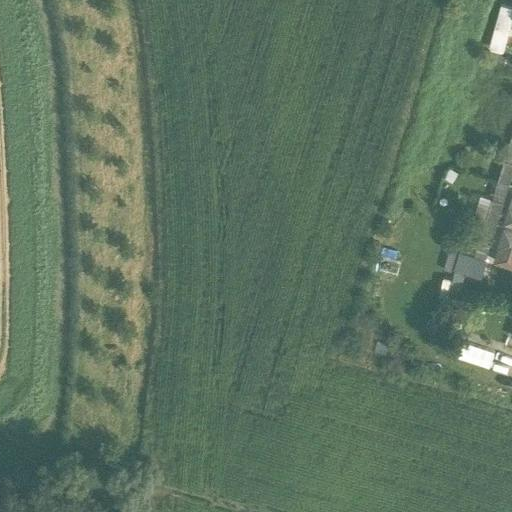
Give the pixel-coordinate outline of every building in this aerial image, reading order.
[(487,48),(511,55),(511,51),(511,4),(500,1),(487,48)] [(511,173),(511,162),(504,160),(497,181),(509,185),(511,173)] [(503,202),(509,185),(497,181),(492,199),(503,202)] [(492,199),(485,219),(497,223),(503,202),(492,199)] [(490,244),(497,223),(485,219),(479,240),(490,244)] [(511,234),(502,231),(493,261),(511,266),(511,234)] [(479,240),(473,258),(485,262),(490,244),(479,240)] [(453,268),(458,251),(449,249),(443,269),(452,272),(453,268)] [(485,262),(473,258),(469,273),(488,279),(492,264),(485,262)] [(457,303),(465,272),(453,268),(452,272),(445,300),(457,303)] [(395,300),(421,310),(429,289),(403,280),(395,300)] [(455,354),(498,365),(504,342),(460,332),(455,354)]
